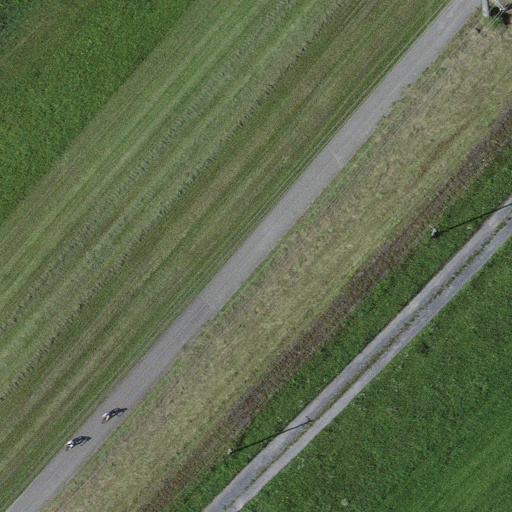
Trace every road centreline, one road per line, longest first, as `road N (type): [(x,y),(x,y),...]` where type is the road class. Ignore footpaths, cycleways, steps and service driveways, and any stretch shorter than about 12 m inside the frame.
road 1 (track): [(481,0),(32,511)]
road 2 (track): [(221,511),(511,215)]
